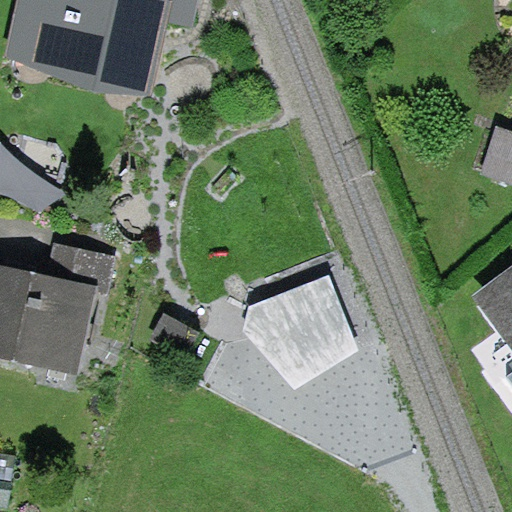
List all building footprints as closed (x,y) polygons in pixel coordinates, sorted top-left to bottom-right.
[(140,81),(155,15),(188,22),(193,0),(134,0),(135,0),(132,0),(30,0),(21,45),(54,52),(52,61),(140,81)] [(511,138),(495,133),(483,170),(511,179),(511,138)] [(0,346),(43,356),(45,344),(76,351),(90,290),(101,292),(109,258),(57,247),(49,281),(0,270),(0,346)] [(511,279),(490,296),(511,325),(511,371),(505,377),(511,386),(511,279)] [(165,318),(154,337),(184,353),(194,334),(165,318)]
